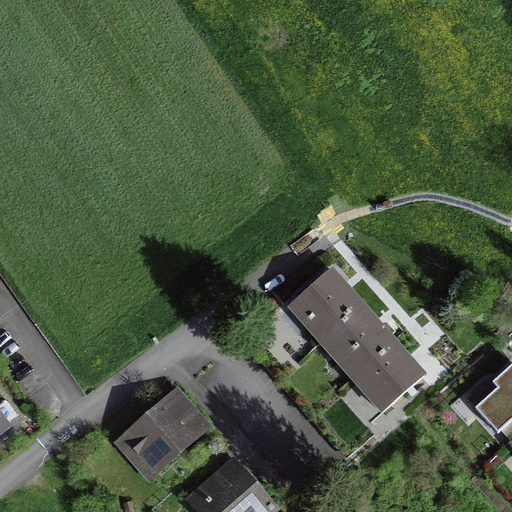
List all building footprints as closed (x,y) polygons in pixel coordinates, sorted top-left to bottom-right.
[(352,381),(380,413),(423,377),(411,363),(393,344),(378,326),(361,307),(343,286),(331,272),(289,309),(319,344),(352,381)] [(268,316),(243,338),(348,457),(373,436),(268,316)] [(498,440),(511,427),(511,368),(468,408),(498,440)] [(137,457),(150,458),(161,470),(195,440),(180,422),(174,422),(171,418),(160,406),(129,434),(128,447),(137,457)] [(203,504),(195,511),(270,511),(273,509),(258,492),(254,495),(252,492),(240,479),(222,494),(212,483),(196,497),(203,504)]
